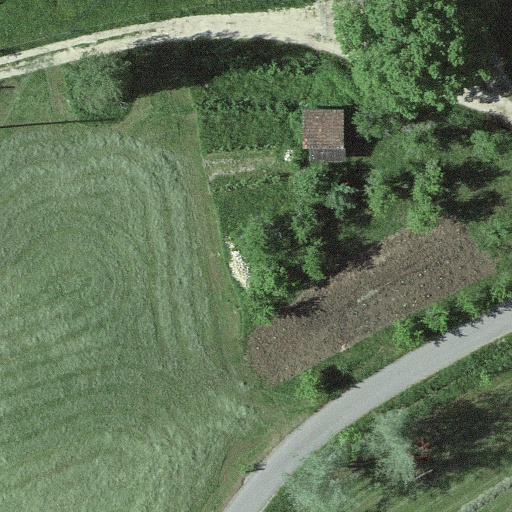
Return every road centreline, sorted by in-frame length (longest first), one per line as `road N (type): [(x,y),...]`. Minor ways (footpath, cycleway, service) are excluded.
road 1 (track): [(0,66),(98,41),(210,26),(290,29),(511,112)]
road 2 (unclassified): [(241,511),(283,458),(351,403),(511,312)]
